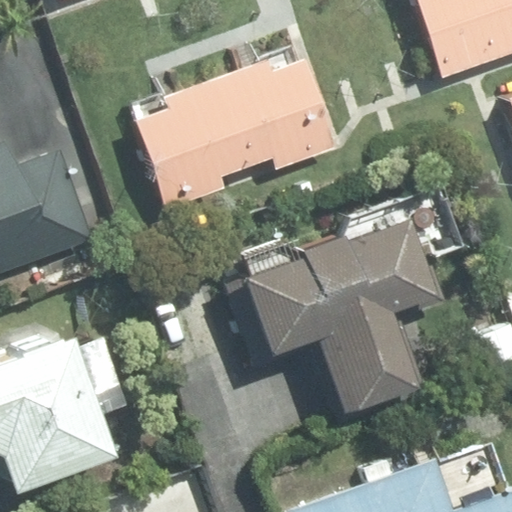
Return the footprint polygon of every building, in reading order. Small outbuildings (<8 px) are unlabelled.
[(511,0),(405,0),(430,70),(511,40),(511,0)] [(118,108),(151,202),(211,181),(206,169),(260,149),(265,163),(322,142),(290,48),(257,61),(254,50),(151,87),(154,97),(118,108)] [(511,142),(511,80),(493,87),(511,142)] [(0,263),(79,235),(46,143),(3,160),(0,152),(0,263)] [(327,417),(416,386),(389,309),(434,293),(417,246),(404,250),(387,201),(207,264),(242,362),(300,341),(327,417)] [(511,350),(511,344),(501,317),(470,329),(482,362),(511,350)] [(0,475),(94,441),(52,322),(0,340),(0,475)] [(511,511),(511,487),(508,477),(439,502),(420,451),(272,503),(274,511),(511,511)] [(194,458),(166,467),(179,500),(206,490),(194,458)]
